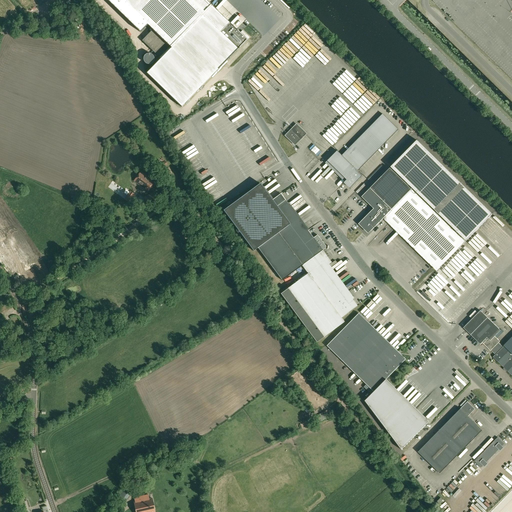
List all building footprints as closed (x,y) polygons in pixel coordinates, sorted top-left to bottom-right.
[(121,0),(152,30),(142,41),(160,59),(146,73),(181,107),(247,40),(205,0),(121,0)] [(248,39),(249,37),(242,30),(240,32),(248,39)] [(145,62),(146,63),(148,64),(150,64),(151,64),(153,63),(154,62),(155,61),(155,59),(155,57),(154,55),(152,54),(150,53),(149,53),(147,54),(145,55),(144,57),(144,58),(144,60),(145,62)] [(398,128),(384,115),(343,156),(338,151),(328,161),(347,180),(345,182),(351,188),(362,176),(356,170),(398,128)] [(295,144),(305,134),(296,125),(288,134),(286,136),(288,137),(295,144)] [(460,236),(461,235),(466,241),(492,214),(417,141),(391,167),(407,183),(406,184),(390,168),(370,188),(392,209),(383,218),(384,219),(432,266),(437,271),(451,256),(465,242),(460,236)] [(140,187),(147,176),(140,171),(132,181),(140,187)] [(154,182),(152,180),(147,176),(140,187),(147,192),(154,182)] [(260,183),(223,210),(253,251),(258,248),(272,266),(280,277),(281,280),(301,265),(307,272),(308,273),(324,261),(322,258),(326,255),(321,249),(324,247),(326,247),(326,248),(327,244),(326,244),(326,245),(324,245),(316,234),(312,237),(280,194),(272,200),(260,183)] [(365,229),(365,230),(366,230),(366,231),(367,231),(368,231),(369,231),(370,231),(371,231),(371,230),(372,230),(374,227),(374,228),(382,219),(384,219),(383,218),(392,209),(370,188),(362,197),(374,209),(359,224),(364,230),(365,229)] [(157,202),(153,193),(144,198),(148,206),(157,202)] [(287,287),(280,293),(292,308),(316,341),(323,336),(332,329),(343,320),(340,316),(351,308),(356,304),(353,299),(347,293),(345,294),(342,290),(340,291),(331,279),(323,267),(327,265),(324,261),(308,273),(307,272),(287,287)] [(481,310),(464,328),(471,335),(473,337),(481,344),(482,343),(491,351),(491,350),(495,355),(503,347),(498,343),(500,341),(497,338),(495,336),(501,330),(488,317),(481,310)] [(385,379),(405,359),(358,313),(326,346),(373,392),(364,401),(400,449),(428,421),(394,387),(385,379)] [(495,355),(493,357),(504,368),(503,369),(506,372),(507,371),(511,375),(511,337),(503,347),(495,355)] [(468,416),(475,409),(473,407),(470,404),(468,402),(418,452),(440,473),(483,430),(468,416)] [(334,412),(336,415),(341,412),(334,403),(330,407),(334,412)] [(315,424),(330,418),(328,415),(327,413),(326,413),(325,411),(321,413),(321,414),(313,419),(315,424)] [(483,466),(484,466),(483,465),(486,462),(486,463),(487,462),(486,462),(499,449),(499,450),(500,450),(499,449),(502,446),(502,447),(503,446),(502,446),(504,444),(498,437),(474,461),(481,468),(483,465),(483,466)] [(131,475),(129,476),(132,486),(149,480),(146,469),(131,475)] [(511,511),(511,489),(488,511),(511,511)] [(135,502),(134,502),(134,505),(136,510),(135,511),(154,511),(152,498),(149,499),(148,495),(143,496),(140,497),(134,498),(135,502)] [(21,502),(24,511),(29,511),(30,511),(26,501),(21,502)]
